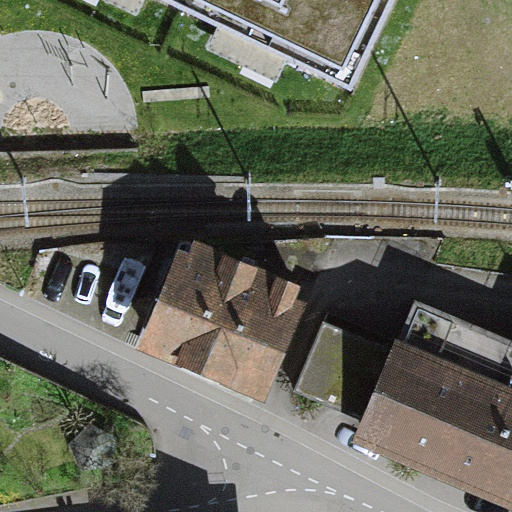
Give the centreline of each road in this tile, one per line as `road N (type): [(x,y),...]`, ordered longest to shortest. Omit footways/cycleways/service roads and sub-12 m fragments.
road 1 (unclassified): [(0,324),(275,462)]
road 2 (unclassified): [(275,462),(385,511)]
